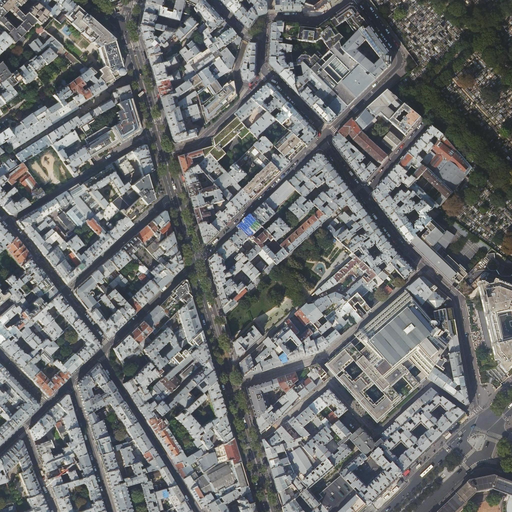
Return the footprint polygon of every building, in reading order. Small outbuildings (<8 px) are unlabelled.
[(9,0),(0,0),(0,9),(5,14),(8,10),(20,23),(17,26),(25,33),(36,22),(34,20),(31,18),(26,13),(23,17),(13,6),(15,4),(13,2),(12,1),(11,2),(9,0)] [(34,0),(40,4),(38,6),(41,8),(42,9),(45,6),(49,0),(34,0)] [(51,0),(55,3),(50,10),(45,6),(42,9),(43,10),(49,15),(51,16),(57,9),(60,6),(64,0),(51,0)] [(65,16),(74,5),(71,2),(68,0),(64,0),(60,6),(65,10),(62,13),(65,16)] [(201,1),(198,0),(184,0),(188,2),(186,7),(161,0),(160,0),(147,0),(147,4),(152,5),(152,6),(160,8),(168,10),(174,11),(182,13),(186,14),(190,15),(192,14),(195,10),(201,1)] [(203,2),(201,1),(195,10),(197,13),(199,11),(205,20),(208,23),(206,25),(209,29),(212,33),(218,27),(218,28),(219,27),(220,27),(222,25),(224,27),(213,35),(216,39),(217,40),(219,38),(225,47),(233,41),(236,46),(238,45),(239,45),(240,45),(242,39),(240,37),(238,37),(234,32),(234,31),(229,25),(215,11),(205,0),(203,2)] [(224,0),(223,1),(229,7),(234,13),(243,5),(238,0),(239,0),(241,1),(242,0),(246,0),(247,1),(247,0),(224,0)] [(248,0),(252,6),(258,15),(267,13),(269,10),(268,0),(274,0),(275,10),(276,11),(283,11),(282,0),(248,0)] [(282,0),(283,11),(291,11),(301,11),(304,5),(301,4),(301,1),(304,2),(305,0),(282,0)] [(305,0),(304,2),(304,5),(301,11),(310,10),(316,10),(329,0),(328,0),(305,0)] [(37,12),(41,8),(38,6),(35,4),(33,7),(32,6),(28,10),(29,11),(26,13),(31,18),(34,16),(36,18),(34,20),(36,22),(39,25),(40,25),(42,22),(43,22),(46,19),(46,18),(49,15),(43,10),(39,14),(37,12)] [(152,5),(147,4),(146,9),(145,14),(154,17),(157,17),(158,16),(155,15),(156,11),(159,12),(160,8),(152,6),(152,5)] [(341,46),(342,50),(348,42),(340,34),(335,28),(346,21),(356,34),(359,31),(359,30),(363,26),(365,29),(370,26),(367,22),(354,4),(351,4),(346,7),(332,17),(318,27),(309,26),(298,25),(295,41),(314,43),(314,42),(317,42),(317,40),(320,40),(322,39),(330,51),(332,50),(333,48),(339,42),(341,46)] [(74,5),(65,16),(70,21),(70,22),(69,23),(79,31),(90,40),(100,28),(84,14),(74,5)] [(247,10),(243,5),(234,13),(240,18),(247,27),(250,27),(254,21),(258,15),(252,6),(249,9),(247,10)] [(168,10),(160,8),(159,12),(158,17),(162,18),(163,17),(180,21),(182,13),(174,11),(173,14),(167,12),(168,10)] [(0,30),(2,33),(11,42),(13,44),(18,39),(22,43),(26,40),(22,36),(25,33),(17,26),(14,29),(12,27),(11,28),(1,17),(5,14),(0,9),(0,30)] [(185,25),(197,13),(195,10),(192,14),(190,15),(186,14),(179,26),(177,30),(159,25),(157,21),(158,18),(157,17),(154,17),(145,14),(143,19),(142,27),(175,35),(182,28),(180,26),(181,24),(183,24),(184,26),(185,25)] [(185,28),(184,27),(182,28),(175,35),(142,27),(141,30),(143,37),(146,47),(149,58),(162,55),(163,54),(162,49),(175,36),(181,42),(186,37),(203,21),(197,13),(185,25),(186,27),(187,28),(185,30),(184,30),(184,29),(185,28)] [(206,25),(203,21),(186,37),(192,43),(194,42),(199,37),(209,29),(206,25)] [(280,33),(283,33),(284,23),(274,24),(271,26),(271,34),(270,43),(282,43),(283,40),(279,40),(280,37),(281,37),(281,36),(282,35),(281,35),(281,34),(280,34),(280,33)] [(285,23),(284,23),(283,33),(283,40),(282,43),(282,45),(292,47),(294,48),(295,41),(298,25),(290,24),(285,23)] [(42,27),(40,25),(39,25),(34,30),(39,36),(42,34),(47,37),(48,37),(50,36),(44,31),(43,29),(44,29),(42,27)] [(363,26),(359,30),(359,31),(356,34),(348,42),(342,50),(344,52),(376,80),(383,73),(391,65),(391,55),(386,48),(377,36),(370,26),(365,29),(363,26)] [(109,36),(100,28),(90,40),(95,45),(98,47),(113,42),(111,38),(109,36)] [(212,34),(212,33),(209,29),(199,37),(208,49),(218,42),(217,40),(216,39),(214,40),(210,36),(212,34)] [(0,51),(1,53),(11,42),(2,33),(0,34),(0,51)] [(48,46),(55,40),(51,37),(45,43),(42,46),(36,38),(28,45),(36,55),(40,52),(44,49),(48,46)] [(235,59),(225,47),(219,38),(217,40),(218,42),(208,49),(202,54),(189,63),(197,76),(220,59),(230,71),(232,70),(233,66),(235,59)] [(62,47),(55,40),(48,46),(49,47),(47,49),(48,49),(46,51),(44,49),(40,52),(43,54),(39,57),(45,64),(46,65),(50,62),(56,57),(57,57),(54,54),(62,47)] [(108,87),(121,79),(123,72),(116,46),(113,42),(98,47),(99,53),(100,56),(103,66),(100,68),(98,70),(101,75),(98,79),(101,82),(105,89),(108,87)] [(202,54),(194,42),(192,43),(188,47),(190,50),(191,51),(189,52),(186,48),(181,53),(188,64),(189,63),(202,54)] [(336,54),(332,50),(330,51),(323,58),(322,60),(326,64),(318,71),(314,67),(311,70),(348,107),(359,96),(376,80),(344,52),(342,50),(341,46),(339,42),(333,48),(337,52),(336,54)] [(249,43),(243,64),(248,66),(256,67),(257,57),(258,44),(249,43)] [(282,45),(282,43),(270,43),(270,50),(269,59),(287,56),(287,55),(285,55),(285,53),(284,52),(283,52),(283,50),(284,48),(284,50),(285,50),(287,50),(287,52),(291,52),(292,47),(282,45)] [(73,63),(77,60),(68,52),(65,55),(66,56),(73,63)] [(297,62),(293,63),(294,68),(295,72),(295,77),(295,78),(303,77),(304,76),(302,65),(304,63),(311,70),(314,67),(322,60),(323,58),(318,52),(311,58),(305,52),(297,61),(297,62)] [(163,59),(162,55),(149,58),(150,62),(152,68),(168,63),(177,56),(179,54),(177,54),(163,59)] [(15,72),(19,68),(9,56),(2,62),(7,68),(8,68),(13,73),(15,72)] [(40,68),(45,64),(39,57),(36,58),(34,56),(28,61),(30,64),(27,66),(34,73),(40,68)] [(180,62),(177,56),(168,63),(152,68),(154,76),(157,84),(173,79),(173,76),(168,78),(166,68),(170,67),(177,63),(180,62)] [(287,56),(269,59),(269,65),(274,71),(279,75),(284,70),(289,69),(294,68),(293,63),(288,64),(289,65),(286,65),(286,63),(287,63),(286,58),(287,58),(287,56)] [(206,88),(230,71),(220,59),(197,76),(187,83),(182,86),(176,91),(178,95),(161,100),(164,109),(166,117),(198,94),(196,91),(178,104),(177,101),(180,99),(179,97),(194,87),(195,88),(202,82),(206,88)] [(0,83),(3,81),(6,79),(10,75),(0,63),(0,83)] [(197,76),(189,63),(188,64),(185,66),(188,71),(185,73),(187,76),(183,79),(187,83),(197,76)] [(348,107),(311,70),(304,63),(302,65),(304,76),(303,77),(295,78),(295,87),(299,96),(300,97),(308,89),(312,92),(316,97),(320,101),(324,105),(328,109),(337,118),(342,113),(348,107)] [(248,66),(243,64),(241,70),(243,81),(250,83),(256,78),(256,73),(256,67),(248,66)] [(22,66),(19,68),(15,72),(21,79),(26,84),(31,80),(36,76),(34,73),(27,66),(27,65),(25,67),(26,68),(25,69),(22,66)] [(70,94),(70,95),(75,91),(77,94),(72,97),(73,100),(77,106),(105,89),(101,82),(98,79),(96,81),(91,77),(93,75),(87,70),(84,67),(79,71),(82,74),(65,88),(70,94)] [(290,72),(289,69),(284,70),(279,75),(284,81),(292,89),(299,96),(295,87),(295,78),(295,77),(295,72),(293,73),(292,72),(291,72),(290,72)] [(235,85),(232,70),(230,71),(206,88),(198,94),(207,128),(224,112),(238,100),(237,95),(235,85)] [(180,79),(178,71),(173,75),(172,75),(173,76),(173,79),(157,84),(159,91),(161,100),(178,95),(176,91),(182,86),(181,85),(179,84),(175,87),(174,89),(175,91),(173,92),(170,82),(180,79)] [(15,72),(13,73),(10,75),(6,79),(8,81),(6,83),(9,88),(16,83),(21,79),(15,72)] [(59,81),(64,87),(67,84),(63,78),(59,81)] [(6,83),(3,81),(0,83),(0,87),(2,90),(4,89),(5,90),(0,94),(0,99),(4,104),(5,104),(9,101),(16,96),(11,90),(9,88),(6,83)] [(273,97),(278,92),(273,87),(271,85),(267,85),(251,99),(262,108),(265,104),(263,102),(266,100),(266,99),(267,98),(268,98),(269,97),(270,95),(271,95),(273,97)] [(112,99),(109,100),(112,106),(117,103),(116,100),(115,100),(113,98),(117,97),(119,102),(131,98),(127,86),(115,89),(113,91),(111,96),(112,99)] [(11,90),(16,96),(17,98),(20,96),(18,94),(18,93),(13,87),(11,90)] [(65,98),(70,94),(65,88),(53,95),(58,102),(62,107),(67,104),(66,103),(65,104),(64,102),(63,102),(61,100),(61,99),(62,99),(63,99),(64,99),(64,98),(65,98)] [(309,95),(312,92),(308,89),(300,97),(307,104),(312,109),(320,101),(316,97),(314,99),(313,98),(314,98),(314,97),(314,96),(313,95),(312,95),(311,95),(310,95),(309,95)] [(381,114),(389,121),(404,104),(387,90),(378,99),(368,108),(368,107),(358,115),(352,120),(347,125),(345,128),(339,134),(362,155),(367,160),(371,163),(377,169),(382,164),(388,157),(361,132),(357,127),(373,113),(378,116),(381,114)] [(283,97),(278,92),(273,97),(275,98),(273,100),(273,101),(272,100),(271,102),(270,104),(269,104),(267,106),(265,104),(262,108),(270,115),(277,107),(279,110),(280,109),(281,110),(289,103),(283,97)] [(203,132),(207,128),(198,94),(166,117),(169,127),(174,142),(176,143),(198,137),(203,132)] [(89,158),(89,159),(92,157),(96,155),(97,158),(136,135),(136,134),(138,133),(139,129),(138,127),(139,126),(133,104),(131,98),(119,102),(117,103),(121,109),(116,112),(116,121),(114,125),(97,135),(92,134),(86,125),(92,122),(90,120),(77,128),(76,129),(77,132),(80,130),(85,138),(82,140),(85,145),(82,147),(89,158)] [(262,108),(251,99),(243,107),(235,114),(237,117),(242,123),(257,108),(258,109),(259,109),(258,111),(260,113),(261,112),(264,116),(249,130),(250,131),(259,141),(261,139),(259,137),(276,120),(274,118),(270,115),(262,108)] [(73,100),(67,104),(62,107),(50,114),(37,122),(32,125),(29,127),(25,129),(13,136),(9,139),(6,141),(12,150),(38,134),(73,112),(79,108),(77,106),(73,100)] [(112,106),(109,100),(89,112),(93,118),(112,106)] [(322,107),(324,105),(320,101),(312,109),(319,116),(327,124),(330,124),(333,122),(337,118),(328,109),(326,111),(324,111),(322,109),(322,107)] [(62,107),(58,102),(50,107),(47,104),(44,107),(50,114),(62,107)] [(117,103),(112,106),(93,118),(91,120),(90,120),(92,122),(86,125),(92,134),(97,135),(114,125),(116,121),(116,112),(121,109),(117,103)] [(292,107),(289,103),(281,110),(282,112),(280,114),(279,113),(276,117),(277,117),(277,118),(275,117),(274,118),(276,120),(281,125),(288,118),(289,119),(290,119),(292,116),(294,118),(300,114),(292,107)] [(37,122),(50,114),(44,107),(42,104),(39,106),(41,108),(31,114),(37,122)] [(389,121),(406,136),(413,128),(422,118),(404,104),(389,121)] [(76,126),(77,128),(90,120),(91,120),(87,114),(77,120),(75,117),(15,155),(21,164),(21,163),(25,161),(23,159),(31,154),(33,156),(40,152),(38,150),(47,145),(48,147),(50,145),(56,142),(54,140),(56,138),(56,139),(57,139),(58,139),(59,139),(59,138),(59,137),(59,136),(61,135),(62,137),(70,133),(68,131),(71,129),(71,130),(72,130),(73,130),(73,129),(74,129),(74,128),(76,126)] [(32,125),(37,122),(31,114),(26,117),(24,119),(19,122),(21,124),(25,129),(29,127),(28,125),(31,123),(32,125)] [(303,118),(300,114),(294,118),(292,116),(290,119),(289,121),(291,123),(292,123),(293,124),(294,124),(294,126),(292,128),(291,127),(288,130),(297,138),(310,125),(303,118)] [(225,148),(236,137),(234,136),(237,134),(242,139),(250,131),(249,130),(242,123),(237,117),(229,124),(218,134),(212,140),(213,143),(212,144),(213,147),(202,150),(205,160),(210,155),(217,163),(226,154),(221,149),(223,147),(225,148)] [(13,136),(25,129),(21,124),(9,132),(13,136)] [(314,129),(310,125),(297,138),(306,146),(307,147),(314,140),(318,137),(318,133),(314,129)] [(435,141),(437,142),(443,136),(432,126),(413,147),(407,154),(419,164),(425,157),(423,156),(421,158),(418,155),(423,150),(426,153),(425,153),(427,155),(435,145),(433,144),(433,145),(429,142),(434,136),(437,139),(435,141)] [(9,139),(13,136),(9,132),(7,129),(0,134),(0,144),(2,143),(3,142),(1,139),(2,139),(3,140),(4,140),(5,139),(6,139),(6,138),(6,137),(6,136),(7,136),(9,139)] [(306,146),(297,138),(288,130),(287,130),(272,145),(282,155),(290,163),(298,155),(306,146)] [(72,131),(70,133),(62,137),(56,142),(50,145),(60,158),(64,163),(65,163),(64,161),(65,160),(68,164),(66,166),(74,177),(77,175),(73,168),(78,165),(89,158),(82,147),(66,157),(61,149),(77,139),(72,131)] [(349,165),(362,155),(339,134),(336,136),(333,139),(333,143),(341,154),(349,165)] [(264,136),(261,139),(259,141),(254,146),(263,155),(266,152),(267,152),(270,149),(269,148),(272,145),(264,136)] [(443,136),(437,142),(435,145),(427,155),(425,157),(419,164),(407,154),(402,160),(397,165),(407,173),(412,167),(417,171),(412,177),(416,180),(417,181),(422,175),(441,193),(433,201),(414,183),(409,189),(413,192),(416,195),(422,201),(428,206),(432,210),(435,207),(437,209),(452,194),(471,168),(443,136)] [(389,148),(393,151),(401,142),(397,139),(389,148)] [(141,177),(145,175),(153,171),(151,166),(145,145),(141,145),(114,162),(125,178),(134,172),(125,160),(128,160),(128,161),(130,161),(134,158),(136,161),(141,177)] [(264,156),(263,155),(254,146),(227,173),(237,184),(247,175),(240,168),(246,162),(253,169),(256,166),(255,166),(257,164),(263,171),(245,188),(243,186),(240,188),(252,201),(267,186),(281,173),(272,164),(271,164),(264,156)] [(199,160),(201,164),(205,160),(202,150),(191,154),(179,158),(181,166),(184,176),(198,166),(200,165),(200,163),(193,164),(192,161),(193,161),(193,162),(199,160)] [(268,153),(264,156),(271,164),(272,163),(271,161),(273,159),(275,161),(272,164),(281,173),(286,168),(290,163),(282,155),(278,158),(277,156),(276,156),(275,155),(273,155),(272,156),(268,153)] [(310,162),(299,172),(310,181),(325,169),(324,168),(330,164),(325,158),(322,154),(319,153),(310,162)] [(226,207),(228,209),(222,214),(220,212),(216,216),(226,226),(233,219),(245,207),(252,201),(240,188),(237,184),(227,173),(217,163),(210,155),(205,160),(201,164),(200,165),(198,166),(211,180),(214,184),(214,185),(219,190),(222,194),(228,200),(230,203),(227,206),(226,207)] [(366,161),(367,160),(362,155),(349,165),(356,173),(362,182),(366,182),(377,169),(371,163),(367,167),(367,169),(365,168),(366,168),(366,167),(362,162),(364,159),(366,161)] [(0,176),(1,176),(16,167),(13,163),(12,163),(11,164),(9,161),(7,160),(4,162),(3,164),(4,164),(0,167),(0,176)] [(26,170),(21,163),(21,164),(16,167),(1,176),(6,181),(10,185),(14,181),(13,180),(26,170)] [(124,185),(122,182),(117,173),(118,173),(111,164),(105,167),(106,169),(96,176),(81,185),(102,209),(110,203),(108,202),(107,204),(95,190),(110,182),(117,194),(116,196),(117,197),(118,196),(128,188),(125,183),(124,185)] [(336,171),(330,164),(324,168),(325,169),(310,181),(316,187),(318,188),(325,183),(325,182),(326,183),(326,184),(328,186),(340,177),(336,171)] [(412,177),(407,173),(397,165),(391,173),(386,178),(396,186),(398,188),(401,185),(400,184),(402,182),(408,187),(403,193),(405,195),(408,192),(409,189),(414,183),(416,180),(412,177)] [(187,187),(206,182),(208,181),(211,180),(198,166),(184,176),(185,181),(187,187)] [(288,182),(295,189),(302,196),(306,201),(307,201),(309,201),(310,201),(309,199),(309,198),(307,196),(316,187),(310,181),(299,172),(294,177),(288,182)] [(45,195),(28,173),(18,180),(26,190),(23,192),(27,197),(24,199),(29,205),(34,202),(41,198),(45,195)] [(150,192),(145,175),(141,177),(140,178),(133,184),(132,184),(128,188),(118,196),(132,210),(130,213),(133,216),(136,218),(139,216),(151,205),(152,200),(150,192)] [(340,177),(328,186),(330,189),(331,189),(332,190),(330,190),(324,195),(333,203),(336,200),(341,196),(350,190),(345,184),(340,177)] [(389,195),(396,186),(386,178),(373,193),(373,196),(376,200),(379,205),(390,196),(389,195)] [(295,189),(288,182),(287,181),(281,186),(271,197),(258,209),(252,216),(261,226),(262,227),(275,213),(273,211),(295,189)] [(207,185),(206,182),(187,187),(189,194),(191,199),(219,190),(214,185),(213,187),(203,191),(202,187),(207,185)] [(60,195),(53,199),(59,208),(63,212),(78,229),(85,223),(91,219),(98,212),(102,209),(81,185),(79,183),(60,195)] [(13,188),(5,195),(0,198),(0,205),(2,208),(11,200),(8,198),(13,194),(15,196),(16,196),(18,194),(13,188)] [(394,213),(413,192),(409,189),(408,192),(405,195),(403,193),(401,191),(394,199),(393,200),(390,196),(379,205),(385,213),(389,218),(394,214),(394,213)] [(221,195),(220,194),(222,194),(219,190),(191,199),(192,204),(194,210),(214,205),(224,202),(225,201),(222,198),(223,198),(223,197),(223,196),(222,196),(222,195),(221,195)] [(350,190),(341,196),(343,198),(338,202),(336,200),(333,203),(339,208),(341,210),(347,205),(350,210),(359,203),(353,195),(350,190)] [(412,201),(416,195),(413,192),(394,213),(394,214),(389,218),(395,226),(399,230),(404,227),(405,227),(410,223),(405,217),(415,210),(418,214),(428,206),(422,201),(416,206),(414,203),(412,201)] [(324,195),(323,193),(312,204),(315,206),(320,210),(328,219),(339,208),(333,203),(324,195)] [(24,199),(18,194),(16,196),(18,198),(19,198),(20,199),(15,203),(13,203),(11,200),(2,208),(8,214),(9,215),(12,215),(20,210),(29,205),(24,199)] [(118,196),(117,197),(110,203),(119,211),(124,217),(130,223),(133,221),(136,218),(133,216),(130,213),(132,210),(118,196)] [(302,205),(306,201),(302,196),(289,209),(299,220),(315,206),(312,204),(310,201),(309,201),(304,207),(302,205)] [(59,208),(53,199),(51,200),(40,207),(34,211),(38,215),(44,221),(54,233),(63,242),(63,241),(73,233),(78,229),(63,212),(57,217),(70,231),(65,236),(49,217),(45,216),(59,208)] [(110,203),(102,209),(98,212),(103,217),(107,222),(111,218),(111,219),(112,218),(119,211),(110,203)] [(359,203),(350,210),(354,215),(353,216),(353,215),(350,218),(356,224),(357,225),(369,216),(365,211),(359,203)] [(215,206),(214,205),(194,210),(196,218),(199,226),(207,223),(209,223),(216,216),(220,212),(219,211),(216,213),(215,213),(214,207),(215,206)] [(427,214),(432,210),(428,206),(418,214),(421,218),(415,223),(416,224),(412,226),(410,223),(405,227),(404,227),(399,230),(403,236),(409,245),(416,237),(414,235),(419,232),(420,233),(423,230),(421,227),(423,226),(425,228),(432,221),(427,214)] [(447,216),(437,209),(435,207),(432,210),(438,215),(432,221),(425,228),(423,230),(420,233),(416,237),(409,245),(413,248),(418,253),(430,265),(445,278),(452,285),(483,252),(464,234),(458,241),(438,224),(440,221),(441,222),(447,216)] [(324,222),(328,219),(320,210),(280,246),(289,255),(303,241),(313,232),(324,222)] [(38,215),(34,211),(16,221),(16,222),(20,227),(22,229),(25,226),(27,227),(28,225),(29,224),(29,223),(29,222),(28,222),(28,221),(27,221),(29,220),(31,220),(31,222),(38,215)] [(157,217),(150,222),(154,226),(157,224),(160,228),(168,221),(166,216),(165,212),(163,211),(157,217)] [(97,222),(103,217),(98,212),(91,219),(103,233),(105,235),(113,243),(115,241),(120,236),(109,224),(107,222),(105,224),(110,230),(108,232),(99,223),(99,224),(97,222)] [(345,214),(344,213),(339,217),(338,215),(337,217),(339,219),(340,218),(350,228),(356,224),(350,218),(347,215),(345,214)] [(28,225),(30,228),(33,231),(36,228),(34,225),(36,224),(38,226),(44,221),(38,215),(31,222),(29,224),(28,225)] [(226,226),(216,216),(209,223),(211,225),(219,233),(222,230),(226,226)] [(261,226),(252,216),(245,222),(239,228),(241,229),(249,238),(254,233),(258,238),(254,241),(255,242),(257,245),(262,250),(265,247),(262,244),(264,243),(265,243),(266,241),(267,241),(267,240),(268,239),(271,242),(274,239),(271,237),(270,235),(266,231),(260,236),(256,231),(257,230),(258,230),(259,229),(261,226)] [(357,225),(356,224),(350,228),(348,230),(336,239),(341,243),(347,238),(348,240),(356,234),(355,233),(363,228),(364,229),(364,230),(364,231),(365,231),(366,233),(359,238),(358,236),(355,239),(350,243),(351,244),(346,248),(350,251),(360,243),(361,244),(374,234),(373,233),(379,229),(373,221),(369,216),(357,225)] [(132,225),(130,223),(124,217),(121,221),(118,221),(116,222),(116,225),(114,226),(111,223),(109,224),(120,236),(125,231),(132,225)] [(266,231),(270,235),(274,231),(276,233),(271,237),(274,239),(276,242),(290,229),(280,218),(267,230),(266,228),(265,230),(266,231)] [(327,228),(334,236),(336,239),(348,230),(345,227),(343,228),(343,227),(335,233),(335,231),(332,228),(339,222),(335,218),(329,224),(330,225),(327,228)] [(103,233),(91,219),(85,223),(99,237),(99,239),(86,250),(94,260),(103,251),(113,243),(105,235),(103,236),(101,234),(103,233)] [(28,225),(27,227),(25,226),(22,229),(23,229),(30,238),(37,247),(54,233),(44,221),(38,226),(36,228),(33,231),(28,225)] [(169,226),(168,221),(160,228),(157,230),(160,233),(164,238),(171,232),(169,226)] [(156,229),(154,226),(150,222),(148,224),(146,226),(160,242),(164,238),(160,233),(159,234),(155,230),(156,229)] [(208,226),(207,223),(199,226),(200,231),(204,244),(207,245),(219,233),(211,225),(210,226),(209,226),(208,226)] [(0,251),(4,248),(14,239),(5,230),(2,227),(0,224),(0,251)] [(160,242),(146,226),(140,231),(135,236),(142,244),(159,263),(162,266),(165,263),(168,260),(177,252),(172,235),(171,232),(164,238),(160,242)] [(250,238),(249,238),(241,229),(236,234),(229,240),(242,253),(245,250),(242,247),(244,245),(244,244),(250,238)] [(385,237),(379,229),(373,233),(374,234),(361,244),(360,243),(350,251),(353,254),(359,250),(363,256),(358,259),(362,262),(370,256),(367,251),(373,246),(375,245),(378,250),(389,242),(385,237)] [(59,244),(63,242),(54,233),(37,247),(41,252),(44,257),(52,250),(49,246),(55,240),(59,244)] [(65,244),(67,246),(69,249),(72,252),(81,263),(84,268),(89,264),(94,260),(86,250),(85,249),(83,250),(84,252),(79,256),(76,253),(75,252),(83,246),(75,236),(65,244)] [(132,253),(142,244),(135,236),(121,248),(120,249),(127,258),(130,255),(134,259),(131,262),(140,271),(149,281),(158,290),(170,278),(172,277),(162,266),(159,263),(150,272),(132,253)] [(14,239),(4,248),(20,267),(31,258),(24,248),(15,238),(14,239)] [(280,246),(276,242),(274,239),(271,242),(269,244),(278,254),(275,256),(266,246),(265,247),(262,250),(258,254),(269,266),(273,262),(277,265),(289,255),(280,246)] [(250,262),(245,257),(242,253),(229,240),(223,247),(209,260),(212,270),(212,272),(218,292),(231,279),(241,270),(249,262),(250,262)] [(63,241),(63,242),(59,244),(57,246),(54,249),(52,250),(44,257),(47,260),(53,268),(72,252),(69,249),(58,258),(56,255),(67,246),(65,244),(63,241)] [(389,242),(378,250),(382,254),(374,260),(370,256),(362,262),(377,276),(378,277),(383,272),(377,267),(384,263),(387,266),(386,268),(391,264),(390,263),(398,255),(392,247),(389,242)] [(258,254),(262,250),(257,245),(253,249),(252,249),(250,251),(245,257),(250,262),(258,254)] [(129,260),(127,258),(120,249),(112,256),(107,260),(115,268),(117,270),(129,260)] [(76,267),(81,263),(72,252),(53,268),(57,273),(62,279),(74,269),(73,268),(72,269),(70,266),(69,267),(65,263),(70,259),(76,267)] [(181,265),(177,252),(168,260),(170,263),(169,264),(169,263),(168,264),(169,265),(168,266),(165,263),(162,266),(172,277),(176,273),(180,269),(181,265)] [(390,263),(391,264),(395,269),(401,276),(405,280),(414,272),(414,270),(409,265),(398,255),(390,263)] [(31,257),(31,258),(20,267),(19,268),(20,269),(21,268),(24,271),(23,271),(23,272),(23,273),(15,280),(11,275),(4,281),(8,286),(8,288),(4,291),(6,293),(8,296),(13,292),(11,290),(13,288),(15,290),(18,287),(23,283),(27,279),(28,278),(27,276),(31,273),(32,275),(38,270),(35,266),(33,263),(34,262),(31,257)] [(329,322),(332,326),(336,330),(338,333),(348,325),(350,327),(353,325),(348,319),(345,321),(342,317),(352,309),(353,310),(351,311),(351,315),(357,322),(365,315),(360,310),(358,309),(356,310),(354,307),(358,303),(367,313),(381,301),(379,299),(375,294),(367,286),(373,281),(377,276),(362,262),(358,259),(356,257),(315,293),(317,295),(335,286),(357,265),(360,267),(356,271),(356,272),(360,276),(362,276),(365,272),(369,276),(366,279),(364,277),(351,288),(352,288),(346,294),(348,296),(346,298),(344,296),(335,293),(320,299),(317,301),(316,300),(312,302),(313,303),(321,313),(329,307),(330,308),(331,307),(330,306),(334,303),(334,304),(335,304),(336,303),(338,305),(336,308),(336,311),(333,311),(326,318),(329,322)] [(106,262),(102,265),(109,274),(115,268),(107,260),(106,262)] [(264,271),(267,267),(261,261),(256,266),(262,273),(262,272),(264,271)] [(260,274),(249,262),(241,270),(251,280),(247,283),(244,281),(238,286),(231,279),(218,292),(220,298),(223,309),(260,274)] [(277,266),(277,265),(273,262),(269,266),(267,267),(264,271),(268,275),(277,266)] [(84,268),(81,263),(76,267),(74,269),(62,279),(64,281),(66,284),(76,275),(84,268)] [(391,264),(386,268),(385,270),(390,274),(395,269),(391,264)] [(98,269),(96,270),(102,278),(103,279),(109,274),(102,265),(98,269)] [(40,268),(38,270),(32,275),(28,278),(27,279),(31,284),(34,282),(36,284),(32,286),(33,287),(31,288),(32,289),(47,277),(42,271),(40,268)] [(94,272),(89,276),(95,283),(97,282),(100,284),(102,282),(100,279),(102,278),(96,270),(94,272)] [(385,270),(383,272),(378,277),(383,282),(389,275),(390,276),(391,275),(390,274),(385,270)] [(147,301),(158,290),(149,281),(140,271),(136,275),(138,277),(137,278),(143,284),(144,283),(145,284),(143,286),(142,285),(139,289),(139,290),(137,292),(146,302),(147,301)] [(266,276),(262,272),(262,273),(260,274),(223,309),(224,311),(225,314),(230,310),(239,302),(248,293),(256,286),(266,276)] [(120,274),(114,280),(118,284),(124,278),(120,274)] [(73,293),(84,307),(87,310),(96,303),(91,297),(92,296),(93,295),(93,294),(92,293),(91,293),(90,293),(90,291),(97,285),(95,283),(89,276),(73,290),(73,292),(73,293)] [(383,282),(378,277),(377,276),(373,281),(379,287),(384,282),(383,282)] [(399,295),(364,326),(354,334),(366,347),(371,352),(365,357),(385,380),(409,359),(414,365),(422,372),(426,376),(428,378),(434,368),(436,365),(442,356),(453,337),(458,336),(456,329),(454,315),(452,304),(451,300),(443,293),(432,284),(424,277),(420,277),(412,284),(399,295)] [(387,285),(387,286),(393,291),(400,285),(401,284),(397,280),(394,277),(387,285)] [(127,281),(124,278),(118,284),(121,287),(127,281)] [(468,314),(488,283),(486,284),(483,282),(477,283),(480,295),(464,279),(455,287),(465,296),(466,299),(468,314)] [(112,290),(118,284),(114,280),(108,285),(112,290)] [(169,296),(158,307),(166,314),(170,319),(191,298),(189,291),(186,281),(183,280),(171,292),(172,293),(169,296)] [(511,287),(493,280),(492,283),(488,283),(468,314),(469,314),(469,315),(470,316),(468,317),(470,323),(471,323),(471,325),(469,325),(472,341),(474,340),(474,343),(475,349),(475,351),(476,358),(477,358),(477,360),(478,366),(479,368),(478,369),(479,375),(480,375),(480,377),(479,377),(481,384),(487,382),(492,384),(496,389),(502,384),(501,383),(509,376),(510,376),(511,374),(511,287)] [(379,287),(373,281),(367,286),(375,294),(381,289),(379,287)] [(30,291),(23,283),(18,287),(20,289),(24,294),(25,295),(30,291)] [(118,290),(121,287),(118,284),(112,290),(111,290),(114,293),(117,290),(118,290)] [(21,313),(28,320),(29,319),(59,293),(57,290),(53,285),(48,289),(49,289),(41,296),(31,304),(34,307),(34,309),(30,313),(28,313),(25,310),(21,313)] [(101,285),(98,287),(102,292),(105,296),(111,290),(112,290),(108,285),(104,289),(101,285)] [(389,293),(393,291),(387,286),(386,287),(385,286),(384,288),(384,289),(382,290),(388,295),(389,293)] [(17,292),(20,289),(18,287),(15,290),(13,292),(8,296),(8,297),(11,301),(5,307),(3,304),(0,306),(0,317),(12,307),(15,305),(15,304),(25,295),(24,294),(21,296),(20,295),(21,294),(20,293),(19,294),(17,292)] [(125,304),(114,293),(111,290),(105,296),(108,300),(112,296),(114,298),(114,299),(116,301),(117,303),(117,304),(119,306),(121,305),(122,306),(121,307),(120,309),(120,308),(119,308),(118,308),(117,309),(115,306),(113,307),(125,322),(129,317),(134,313),(125,304)] [(102,292),(95,298),(98,302),(101,299),(105,296),(102,292)] [(127,294),(131,298),(140,308),(145,303),(146,302),(137,292),(133,296),(129,292),(127,294)] [(0,294),(0,303),(8,297),(8,296),(6,293),(2,296),(0,295),(0,294)] [(64,300),(59,293),(29,319),(32,323),(37,319),(44,327),(52,320),(46,312),(44,313),(44,312),(45,312),(45,311),(44,311),(47,309),(48,310),(53,305),(57,311),(55,312),(58,315),(69,306),(64,300)] [(105,296),(101,299),(103,302),(103,301),(114,313),(107,320),(104,316),(104,315),(98,307),(99,306),(96,303),(87,310),(108,338),(109,338),(125,322),(113,307),(108,300),(105,296)] [(131,298),(125,304),(134,313),(139,309),(140,308),(131,298)] [(170,331),(169,332),(170,332),(172,335),(172,336),(176,346),(179,350),(187,343),(200,331),(197,319),(191,298),(170,319),(163,325),(163,326),(167,330),(168,328),(171,325),(173,330),(171,332),(170,331)] [(156,306),(150,312),(158,320),(159,321),(166,314),(158,307),(157,305),(156,306)] [(74,312),(69,306),(58,315),(58,316),(59,317),(62,315),(68,323),(66,325),(68,327),(79,318),(74,312)] [(28,320),(21,313),(17,307),(14,309),(12,307),(0,317),(0,344),(6,339),(9,337),(10,336),(17,330),(22,326),(28,320)] [(311,322),(303,313),(300,310),(292,317),(293,317),(295,315),(305,327),(306,329),(307,328),(308,329),(298,339),(302,344),(304,342),(312,335),(317,330),(311,322)] [(148,314),(141,321),(150,331),(151,331),(155,334),(157,331),(157,330),(156,329),(155,330),(153,327),(154,327),(153,326),(158,320),(150,312),(148,314)] [(89,331),(79,318),(68,327),(67,328),(77,341),(80,338),(84,342),(84,343),(83,343),(83,344),(84,345),(74,355),(83,364),(94,353),(101,346),(89,331)] [(29,319),(28,320),(22,326),(23,328),(18,332),(17,330),(10,336),(12,338),(8,342),(6,339),(0,344),(0,348),(3,352),(9,358),(19,349),(13,343),(16,341),(16,340),(20,336),(26,343),(34,336),(27,328),(32,324),(32,323),(29,319)] [(62,332),(52,320),(44,327),(42,329),(39,332),(45,339),(48,336),(52,341),(57,337),(62,332)] [(157,330),(157,331),(160,329),(163,326),(163,325),(159,321),(158,320),(153,326),(154,327),(153,327),(155,330),(156,329),(157,330)] [(289,320),(285,323),(295,336),(299,332),(289,320)] [(141,352),(143,350),(150,361),(148,363),(151,367),(153,369),(155,372),(159,368),(170,359),(176,352),(179,350),(176,346),(172,336),(171,337),(170,335),(169,336),(168,334),(170,332),(169,332),(167,330),(163,326),(160,329),(162,331),(152,341),(146,335),(150,331),(141,321),(138,323),(126,335),(139,348),(141,352)] [(322,335),(332,326),(329,322),(318,331),(330,346),(335,341),(341,336),(338,333),(336,330),(327,338),(325,336),(324,336),(322,335)] [(295,336),(285,323),(281,326),(281,327),(281,328),(282,329),(280,331),(279,331),(274,335),(275,336),(273,338),(272,336),(271,336),(270,336),(268,338),(275,346),(277,344),(279,346),(278,346),(279,347),(287,357),(293,352),(298,347),(302,344),(298,339),(295,336)] [(259,339),(262,337),(254,327),(234,344),(235,348),(237,355),(241,356),(243,354),(259,339)] [(65,330),(62,332),(57,337),(66,346),(70,342),(63,335),(67,332),(65,330)] [(318,331),(317,330),(312,335),(313,338),(313,339),(319,334),(321,337),(315,340),(314,339),(313,339),(314,341),(318,352),(323,350),(326,349),(330,346),(318,331)] [(203,340),(200,331),(187,343),(190,347),(191,345),(195,349),(204,341),(203,340)] [(366,347),(354,334),(354,335),(357,338),(366,347)] [(139,348),(126,335),(115,347),(113,348),(113,349),(117,356),(120,360),(123,365),(125,363),(122,359),(125,356),(129,359),(136,352),(139,354),(141,352),(139,348)] [(313,338),(312,335),(304,342),(305,346),(304,347),(303,346),(302,346),(306,356),(311,355),(318,352),(314,341),(311,342),(310,341),(310,340),(313,338)] [(34,336),(26,343),(32,350),(26,356),(23,354),(20,351),(22,350),(20,348),(19,349),(9,358),(14,363),(20,368),(36,355),(37,354),(35,352),(40,348),(41,350),(43,348),(49,343),(45,339),(41,343),(34,336)] [(453,337),(442,356),(461,353),(459,346),(458,336),(453,337)] [(267,357),(274,351),(277,348),(275,346),(268,338),(240,363),(241,369),(244,378),(259,364),(264,360),(267,357)] [(408,371),(414,365),(409,359),(385,380),(365,357),(371,352),(366,347),(357,338),(329,360),(324,364),(341,383),(364,409),(377,423),(418,387),(420,385),(419,383),(422,380),(426,376),(422,372),(415,379),(408,371)] [(58,347),(52,341),(49,343),(43,348),(50,355),(58,347)] [(200,365),(208,358),(205,346),(204,341),(195,349),(191,353),(189,354),(187,356),(176,366),(170,371),(161,379),(159,381),(165,387),(170,393),(180,384),(180,383),(175,379),(172,376),(191,359),(194,361),(198,366),(200,365)] [(302,346),(302,344),(298,347),(299,350),(294,353),(293,352),(287,357),(287,358),(289,362),(297,360),(306,356),(302,346)] [(279,347),(277,348),(274,351),(277,356),(281,353),(283,355),(279,358),(283,364),(284,364),(289,362),(287,358),(287,357),(279,347)] [(43,348),(41,350),(37,354),(36,355),(39,359),(45,365),(46,365),(48,362),(52,366),(53,364),(59,370),(49,381),(40,372),(42,370),(41,369),(39,371),(30,379),(39,388),(48,398),(59,387),(70,376),(62,367),(60,365),(50,355),(43,348)] [(183,351),(180,353),(181,354),(179,356),(176,352),(170,359),(176,366),(187,356),(183,351)] [(279,358),(277,356),(274,351),(267,357),(269,360),(264,362),(264,360),(259,364),(262,372),(272,368),(283,364),(279,358)] [(79,367),(83,364),(74,355),(72,352),(62,361),(65,364),(62,367),(70,376),(79,367)] [(463,365),(461,353),(442,356),(436,365),(443,371),(444,369),(442,367),(445,363),(447,360),(448,360),(448,362),(450,362),(453,378),(454,379),(465,377),(463,365)] [(33,365),(39,359),(36,355),(20,368),(25,374),(30,379),(39,371),(33,365)] [(210,364),(208,358),(200,365),(203,368),(189,381),(190,381),(172,399),(172,400),(166,406),(161,401),(155,406),(150,411),(152,414),(156,411),(159,414),(154,418),(156,421),(161,416),(212,370),(210,364)] [(198,366),(194,361),(175,379),(180,383),(198,366)] [(91,369),(86,374),(92,384),(95,381),(97,382),(99,385),(97,387),(98,388),(109,381),(104,372),(98,363),(97,363),(91,369)] [(147,371),(151,367),(148,363),(129,378),(131,379),(134,384),(136,383),(139,385),(136,387),(138,391),(142,397),(147,392),(144,389),(144,387),(157,375),(161,379),(170,371),(168,368),(164,373),(159,368),(155,372),(153,369),(150,372),(149,371),(148,372),(147,371)] [(252,375),(262,372),(259,364),(244,378),(252,375)] [(324,373),(325,373),(318,364),(315,365),(309,367),(311,373),(314,370),(321,379),(326,375),(324,373)] [(1,366),(1,367),(0,367),(0,384),(11,376),(6,371),(1,366)] [(442,389),(451,377),(449,375),(448,374),(446,377),(434,368),(428,378),(442,389)] [(314,370),(311,373),(308,376),(309,378),(305,382),(303,380),(300,382),(297,385),(293,388),(301,399),(304,396),(313,389),(319,384),(322,381),(321,379),(314,370)] [(252,405),(253,409),(251,409),(254,421),(256,420),(274,404),(279,401),(276,398),(274,400),(272,397),(269,400),(268,399),(267,399),(266,395),(267,395),(268,394),(268,393),(278,390),(278,389),(281,387),(286,394),(293,388),(289,383),(296,382),(297,385),(300,382),(298,380),(295,372),(266,382),(247,388),(248,391),(250,398),(252,405)] [(92,384),(86,374),(77,382),(77,384),(77,385),(79,393),(82,403),(91,397),(90,394),(91,393),(89,389),(91,389),(91,388),(90,388),(90,387),(93,387),(92,384)] [(25,391),(11,376),(0,384),(0,389),(9,398),(13,403),(16,406),(20,402),(22,404),(18,408),(28,417),(33,412),(39,406),(25,391)] [(453,378),(452,377),(451,377),(442,389),(453,397),(459,389),(467,388),(466,382),(465,377),(454,379),(453,378)] [(133,385),(134,384),(131,379),(123,384),(126,390),(130,395),(138,391),(136,387),(135,388),(133,385)] [(109,381),(98,388),(95,390),(96,391),(98,390),(100,389),(101,389),(102,391),(101,392),(100,392),(99,391),(97,393),(98,394),(101,400),(116,391),(113,386),(109,381)] [(184,411),(183,412),(184,413),(181,416),(179,413),(174,418),(194,440),(197,438),(199,437),(197,434),(201,430),(203,433),(216,421),(216,420),(225,413),(223,406),(215,381),(198,396),(183,410),(184,411)] [(170,393),(165,387),(160,391),(155,385),(147,392),(150,398),(151,399),(151,400),(152,401),(152,402),(155,406),(161,401),(170,393)] [(301,399),(293,388),(286,394),(284,396),(289,402),(283,406),(279,410),(283,415),(286,413),(293,407),(293,406),(297,402),(301,399)] [(425,394),(419,399),(424,404),(426,406),(428,405),(433,400),(438,396),(439,395),(431,388),(425,394)] [(468,396),(467,388),(459,389),(453,397),(466,407),(470,405),(468,396)] [(0,389),(0,410),(3,413),(17,428),(22,422),(28,417),(18,408),(16,406),(13,403),(11,404),(17,410),(11,416),(6,410),(6,409),(2,405),(9,398),(0,389)] [(320,398),(327,406),(328,407),(332,403),(334,405),(335,404),(337,406),(336,407),(338,409),(334,413),(339,418),(348,410),(342,404),(329,389),(324,394),(320,398)] [(116,391),(101,400),(104,405),(106,408),(106,409),(108,407),(106,404),(109,402),(112,407),(107,410),(108,411),(123,402),(120,397),(116,391)] [(142,397),(138,391),(130,395),(134,402),(138,408),(146,403),(144,401),(150,398),(147,392),(142,397)] [(95,395),(91,397),(82,403),(84,408),(86,416),(91,413),(93,416),(95,415),(94,413),(92,414),(92,412),(104,405),(101,400),(98,394),(96,395),(95,395)] [(56,403),(56,404),(64,412),(72,410),(71,406),(67,396),(65,395),(60,399),(56,403)] [(289,402),(284,396),(279,401),(283,406),(289,402)] [(438,396),(433,400),(434,402),(432,405),(436,409),(440,405),(447,412),(443,416),(452,426),(458,420),(462,417),(465,413),(442,397),(441,398),(438,396)] [(320,413),(327,406),(320,398),(314,403),(309,407),(324,425),(326,426),(329,430),(339,420),(340,420),(339,418),(334,413),(330,409),(328,410),(331,413),(325,419),(320,413)] [(421,407),(424,404),(419,399),(408,409),(395,421),(396,422),(402,428),(408,423),(411,419),(418,413),(422,410),(423,409),(421,407)] [(123,402),(108,411),(111,416),(116,424),(118,423),(116,420),(117,419),(114,414),(115,413),(122,424),(120,425),(119,424),(117,426),(121,432),(123,431),(126,429),(136,422),(130,413),(123,402)] [(147,405),(146,403),(138,408),(142,414),(146,421),(153,417),(152,414),(150,411),(155,406),(152,402),(147,405)] [(50,409),(45,414),(53,422),(64,412),(56,404),(50,409)] [(277,408),(274,404),(256,420),(257,422),(259,427),(271,417),(278,411),(276,408),(277,408)] [(428,405),(426,406),(423,409),(422,410),(424,413),(422,414),(442,435),(448,430),(452,426),(443,416),(438,421),(431,413),(436,409),(432,405),(429,407),(428,405)] [(302,413),(295,419),(303,427),(311,420),(320,429),(324,425),(309,407),(302,413)] [(107,410),(106,409),(106,408),(95,415),(93,416),(91,413),(86,416),(87,418),(89,426),(102,420),(111,416),(108,411),(107,410)] [(56,428),(59,433),(77,427),(75,421),(72,410),(64,412),(53,422),(55,426),(56,428)] [(279,410),(278,411),(271,417),(259,427),(260,431),(261,434),(262,434),(270,426),(283,415),(279,410)] [(0,444),(8,436),(17,428),(3,413),(0,414),(0,419),(4,423),(0,426),(0,444)] [(229,426),(225,413),(216,420),(216,421),(203,433),(199,437),(197,438),(207,452),(213,449),(207,440),(207,438),(211,435),(211,433),(213,431),(217,436),(216,437),(216,438),(217,440),(218,440),(219,439),(223,444),(226,442),(232,438),(229,426)] [(420,416),(418,413),(411,419),(414,422),(412,424),(416,428),(421,423),(428,430),(423,435),(432,445),(437,440),(442,435),(422,414),(420,416)] [(41,418),(37,422),(45,432),(45,433),(46,436),(48,440),(51,448),(53,452),(61,449),(66,447),(65,444),(64,443),(62,444),(61,446),(60,445),(56,447),(50,432),(48,434),(46,432),(53,425),(54,427),(55,426),(53,422),(45,414),(41,418)] [(154,418),(153,417),(146,421),(150,427),(155,434),(167,424),(164,420),(161,422),(159,421),(163,418),(161,416),(156,421),(154,418)] [(310,435),(303,427),(295,419),(294,417),(289,421),(280,428),(277,431),(287,443),(302,437),(310,435)] [(102,420),(89,426),(93,437),(94,441),(106,437),(107,439),(116,437),(113,427),(108,429),(108,431),(105,432),(102,420)] [(339,420),(329,430),(331,432),(329,434),(338,444),(351,433),(339,420)] [(45,432),(37,422),(31,427),(29,430),(33,441),(40,438),(42,435),(43,437),(46,436),(45,433),(45,432)] [(136,422),(126,429),(130,437),(128,438),(126,434),(125,434),(123,431),(121,432),(126,442),(127,444),(143,434),(139,427),(136,422)] [(402,428),(396,422),(384,432),(381,435),(383,437),(381,439),(385,443),(387,441),(391,438),(392,437),(390,435),(392,433),(394,435),(399,430),(401,429),(402,428)] [(410,425),(408,423),(402,428),(401,429),(404,432),(402,434),(422,454),(428,449),(432,445),(423,435),(418,440),(411,432),(416,428),(412,424),(410,425)] [(170,429),(167,424),(155,434),(162,446),(171,459),(181,452),(181,451),(168,431),(170,429)] [(329,434),(331,432),(329,430),(326,426),(303,447),(320,466),(327,459),(329,457),(333,454),(338,449),(345,443),(347,441),(353,435),(351,433),(338,444),(329,434)] [(79,433),(77,427),(59,433),(61,437),(68,435),(70,442),(65,444),(66,447),(67,448),(82,443),(79,433)] [(362,427),(353,435),(347,441),(348,442),(350,440),(359,450),(362,453),(367,459),(379,448),(381,446),(385,443),(381,439),(378,441),(376,444),(371,438),(368,435),(362,427)] [(402,434),(399,430),(394,435),(392,437),(391,438),(393,440),(392,442),(396,447),(401,442),(408,449),(403,454),(412,464),(418,459),(422,454),(402,434)] [(283,445),(287,443),(277,431),(270,436),(269,437),(265,439),(263,440),(264,445),(265,449),(283,444),(283,445)] [(143,434),(127,444),(129,446),(129,447),(135,444),(138,449),(132,452),(136,457),(138,456),(141,454),(152,447),(148,440),(143,434)] [(106,437),(94,441),(97,449),(99,456),(112,452),(119,449),(129,446),(127,444),(126,442),(112,447),(111,448),(109,443),(118,440),(116,436),(116,437),(107,439),(106,437)] [(302,437),(287,443),(283,445),(285,450),(299,445),(298,443),(302,441),(301,440),(303,439),(302,437)] [(207,452),(197,438),(194,440),(192,443),(194,447),(195,446),(197,449),(198,448),(199,450),(186,458),(181,451),(181,452),(171,459),(173,463),(174,464),(180,462),(182,466),(184,468),(189,465),(195,461),(194,460),(206,453),(207,452)] [(233,442),(232,438),(226,442),(223,444),(219,446),(217,447),(213,449),(214,452),(207,454),(206,453),(194,460),(195,461),(199,469),(202,474),(216,464),(229,460),(231,465),(239,462),(233,442)] [(3,455),(0,457),(0,464),(3,475),(5,474),(18,461),(23,472),(30,466),(31,465),(21,441),(18,440),(3,455)] [(48,449),(51,448),(48,440),(44,442),(35,445),(39,456),(44,453),(45,454),(48,453),(49,453),(48,449)] [(387,441),(385,443),(381,446),(385,451),(383,453),(402,474),(403,473),(407,469),(412,464),(403,454),(398,459),(391,451),(396,447),(392,442),(390,443),(387,441)] [(84,449),(82,443),(67,448),(70,454),(74,453),(76,454),(77,457),(86,455),(84,449)] [(352,452),(345,443),(338,449),(339,451),(335,455),(333,454),(329,457),(331,460),(329,461),(334,467),(343,460),(352,452)] [(285,450),(283,445),(283,444),(265,449),(267,454),(269,461),(279,458),(278,454),(286,451),(285,450)] [(301,444),(299,445),(285,450),(286,451),(287,454),(291,464),(294,472),(274,479),(276,485),(278,493),(282,491),(293,485),(301,494),(307,489),(302,482),(320,466),(303,447),(301,444)] [(129,447),(129,446),(119,449),(125,467),(130,465),(139,462),(136,459),(134,459),(129,451),(131,450),(129,447)] [(70,454),(67,448),(66,447),(61,449),(62,452),(62,454),(61,454),(61,453),(60,453),(51,457),(50,453),(49,453),(48,453),(45,454),(44,453),(39,456),(40,458),(42,465),(70,454)] [(152,447),(141,454),(145,460),(144,460),(142,461),(138,456),(136,457),(136,459),(139,462),(141,466),(157,455),(156,453),(152,447)] [(379,448),(367,459),(344,479),(359,495),(358,496),(368,507),(369,505),(374,501),(395,481),(402,474),(383,453),(379,448)] [(112,452),(99,456),(102,464),(104,473),(117,470),(117,469),(115,463),(117,463),(116,461),(115,461),(112,452)] [(344,479),(367,459),(362,453),(339,473),(342,476),(344,479)] [(72,457),(70,454),(42,465),(43,467),(45,472),(55,468),(55,466),(58,465),(57,462),(63,460),(65,465),(71,463),(69,458),(72,457)] [(280,460),(279,458),(269,461),(270,465),(271,470),(291,464),(287,454),(284,455),(282,457),(282,460),(280,460)] [(88,460),(86,455),(77,457),(72,458),(75,463),(77,467),(78,469),(79,470),(90,467),(88,460)] [(147,472),(164,466),(161,461),(157,455),(141,466),(142,469),(145,473),(147,472)] [(329,461),(327,459),(320,466),(302,482),(307,489),(308,488),(309,490),(334,467),(329,461)] [(199,477),(192,481),(195,486),(202,497),(202,498),(209,494),(209,493),(211,493),(213,494),(214,495),(217,499),(219,497),(235,490),(247,486),(243,473),(239,462),(231,465),(229,460),(216,464),(202,474),(199,477)] [(118,484),(110,487),(116,511),(156,511),(155,505),(152,505),(152,502),(154,501),(152,493),(152,492),(148,493),(148,492),(148,491),(148,490),(151,489),(148,479),(146,480),(143,473),(145,473),(142,469),(139,470),(138,467),(141,466),(139,462),(130,465),(134,476),(127,478),(128,478),(122,479),(123,483),(120,483),(120,484),(118,484)] [(294,472),(291,464),(271,470),(273,474),(274,479),(294,472)] [(194,472),(189,465),(184,468),(177,469),(181,476),(183,479),(189,476),(189,475),(194,472)] [(35,480),(30,466),(23,472),(22,473),(19,474),(28,498),(41,493),(35,480)] [(168,473),(164,466),(147,472),(148,479),(151,489),(152,492),(152,493),(164,489),(167,488),(176,486),(168,473)] [(92,475),(92,472),(90,467),(79,470),(78,469),(73,471),(77,480),(92,475)] [(117,470),(104,473),(105,477),(109,487),(110,487),(118,484),(117,482),(119,481),(119,480),(120,480),(117,470)] [(72,482),(77,480),(73,471),(67,473),(70,482),(72,482)] [(195,471),(194,472),(189,475),(189,476),(183,479),(187,487),(189,490),(195,486),(192,481),(199,477),(195,471)] [(94,481),(92,475),(77,480),(72,482),(73,486),(74,488),(75,487),(76,486),(76,485),(85,483),(87,490),(96,487),(94,481)] [(58,476),(48,480),(49,482),(51,488),(68,483),(68,481),(66,481),(65,481),(61,482),(58,476)] [(359,495),(344,479),(342,476),(320,495),(322,497),(321,499),(319,502),(321,504),(327,511),(362,511),(368,507),(358,496),(359,495)] [(511,511),(511,482),(494,476),(470,481),(443,506),(437,511),(511,511)] [(72,482),(70,482),(68,483),(51,488),(53,493),(56,500),(71,495),(71,493),(68,494),(67,495),(67,494),(69,493),(68,490),(66,490),(65,489),(73,486),(72,482)] [(300,495),(301,494),(293,485),(282,491),(278,493),(280,500),(283,507),(295,500),(300,495)] [(180,493),(176,486),(167,488),(167,491),(165,492),(164,489),(152,493),(154,501),(155,505),(156,511),(162,511),(161,510),(158,499),(165,497),(166,498),(167,499),(168,498),(173,507),(185,500),(180,493)] [(195,499),(202,497),(195,486),(189,490),(190,491),(195,499)] [(249,495),(247,486),(235,490),(239,496),(240,498),(245,505),(252,503),(249,495)] [(98,493),(96,487),(87,490),(88,492),(89,500),(89,501),(90,503),(100,500),(98,493)] [(308,488),(307,489),(301,494),(300,495),(304,500),(310,506),(306,509),(308,511),(312,511),(317,508),(321,504),(319,502),(312,493),(309,490),(308,488)] [(224,505),(239,496),(235,490),(219,497),(222,502),(219,504),(217,499),(205,506),(208,510),(208,511),(233,511),(232,510),(229,511),(224,505)] [(48,511),(45,503),(41,493),(28,498),(27,499),(31,509),(23,511),(48,511)] [(202,497),(195,499),(196,500),(201,508),(205,506),(217,499),(214,495),(211,497),(209,494),(202,498),(202,497)] [(71,495),(56,500),(58,506),(60,511),(79,511),(91,508),(90,503),(89,501),(73,507),(70,500),(72,499),(71,495)] [(254,511),(253,507),(252,503),(245,505),(240,498),(236,501),(239,505),(239,506),(237,507),(232,510),(233,511),(254,511)] [(102,505),(100,500),(90,503),(91,508),(91,511),(99,511),(104,511),(102,505)] [(164,511),(187,511),(190,510),(187,505),(185,500),(173,507),(164,511)] [(299,505),(295,500),(283,507),(283,511),(302,511),(304,511),(299,505)] [(15,511),(14,508),(13,505),(12,503),(4,505),(5,509),(2,510),(1,509),(0,509),(0,511),(15,511)]
